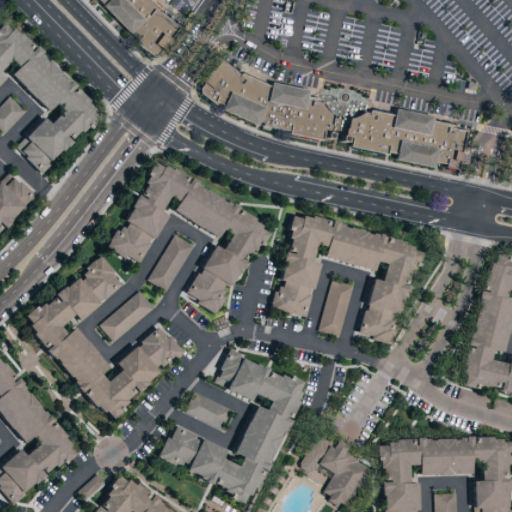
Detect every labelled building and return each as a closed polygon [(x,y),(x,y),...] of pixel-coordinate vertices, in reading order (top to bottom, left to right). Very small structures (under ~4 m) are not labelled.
[(154,0),(173,19),(186,29),(191,33),(164,65),(143,42),(130,29),(102,0),(154,0)] [(95,112),(5,20),(0,25),(0,77),(1,77),(0,76),(0,64),(7,57),(14,64),(5,72),(42,110),(52,100),(59,107),(45,122),(40,117),(11,145),(35,171),(95,112)] [(227,65),(247,81),(252,80),(264,86),(271,89),(279,92),(280,89),(318,98),(318,105),(325,107),(335,111),(344,122),(336,149),(325,146),(291,138),(265,130),(231,119),(204,101),(200,99),(204,94),(208,89),(227,65)] [(0,133),(1,135),(24,110),(8,96),(0,103),(0,133)] [(405,116),(444,123),(443,131),(447,131),(475,137),(472,148),(465,180),(447,175),(442,173),(440,177),(400,166),(400,162),(386,159),(355,153),(355,149),(358,125),(375,117),(386,119),(403,122),(405,116)] [(263,224),(152,159),(118,219),(119,219),(104,245),(134,263),(163,214),(156,210),(165,194),(173,199),(167,210),(213,236),(218,227),(227,232),(218,248),(210,243),(180,293),(212,311),(223,293),(263,224)] [(0,225),(2,227),(8,215),(30,196),(7,170),(0,176),(0,225)] [(414,249),(411,249),(399,239),(300,213),(297,216),(288,214),(285,224),(288,226),(282,249),(277,256),(283,260),(279,265),(275,278),(279,281),(273,290),(269,302),(282,313),(301,318),(316,261),(308,259),(312,243),(321,245),(319,256),(369,269),(372,259),(381,262),(377,280),(368,277),(353,334),(389,343),(414,249)] [(147,282),(167,291),(189,243),(169,234),(147,282)] [(23,310),(91,418),(158,375),(153,368),(178,352),(166,333),(161,336),(156,328),(108,358),(116,370),(101,379),(96,371),(101,368),(73,324),(61,332),(55,323),(70,314),(72,317),(119,287),(98,254),(78,267),(81,273),(23,310)] [(455,380),(492,389),(492,388),(511,392),(511,355),(506,354),(504,362),(486,358),(488,348),(499,351),(511,299),(501,297),(504,288),(511,289),(511,260),(488,254),(481,282),(483,282),(481,290),(476,289),(462,344),(464,344),(455,380)] [(330,280),(315,330),(337,336),(351,286),(330,280)] [(111,341),(151,307),(137,290),(96,324),(111,341)] [(299,380),(223,351),(211,384),(248,398),(250,393),(265,399),(261,408),(249,404),(230,453),(237,455),(234,464),(217,457),(222,446),(167,425),(156,457),(182,467),(181,471),(210,481),(208,487),(248,502),(281,413),(286,415),(299,380)] [(71,450),(0,363),(0,419),(19,442),(29,434),(35,441),(20,454),(16,449),(0,461),(0,492),(8,502),(71,450)] [(488,397),(460,387),(457,397),(485,407),(488,397)] [(220,429),(229,408),(191,391),(182,412),(220,429)] [(511,412),(511,402),(493,398),(490,411),(511,415),(511,412)] [(368,467),(341,451),(345,445),(334,439),(333,442),(316,432),(296,465),(310,473),(308,476),(323,485),(317,495),(336,506),(338,502),(345,506),(368,467)] [(505,511),(505,436),(382,437),(383,444),(372,444),(372,455),(377,455),(377,480),(378,480),(378,511),(414,511),(414,481),(405,481),(404,463),(414,463),(414,473),(466,473),(466,461),(477,461),(477,479),(469,479),(469,511),(505,511)] [(167,511),(122,471),(93,504),(94,505),(88,511),(123,511),(126,509),(128,511),(167,511)] [(454,511),(454,492),(431,493),(432,511),(454,511)]
